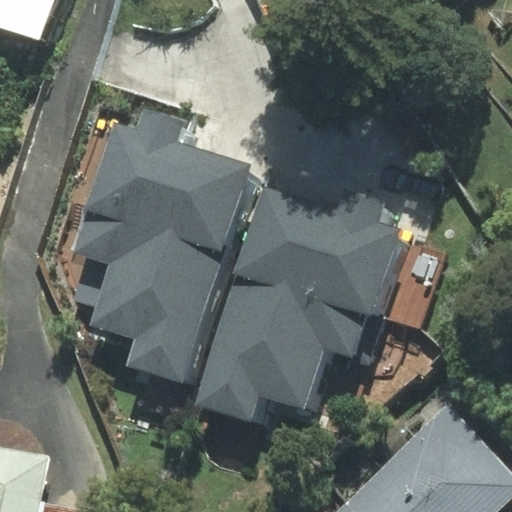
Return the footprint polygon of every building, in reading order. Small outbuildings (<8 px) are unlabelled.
[(51,0),(0,0),(0,25),(38,39),(51,0)] [(182,382),(250,164),(178,142),(184,122),(142,109),(136,130),(112,123),(73,251),(88,256),(74,300),(95,306),(89,323),(134,337),(126,365),(182,382)] [(337,206),(263,184),(197,402),(249,417),(256,395),(304,409),(323,347),(360,358),(399,229),(378,223),(386,198),(343,185),(337,206)] [(346,508),(349,511),(511,511),(511,453),(462,400),(346,508)] [(46,460),(0,450),(0,511),(34,511),(37,502),(46,460)] [(34,511),(89,511),(37,502),(34,511)]
